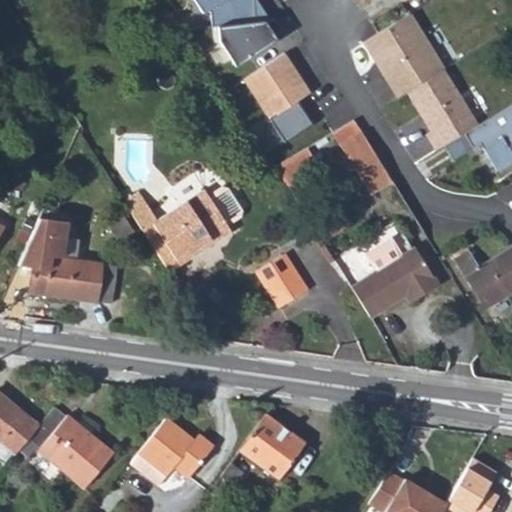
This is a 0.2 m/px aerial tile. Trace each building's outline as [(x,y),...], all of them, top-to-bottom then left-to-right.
[(190,0),(200,14),(206,10),(208,14),(209,28),(215,28),(216,42),(233,67),(274,40),(272,20),(254,23),(250,0),(190,0)] [(408,14),(361,43),(369,57),(371,57),(378,69),(377,70),(386,84),(391,82),(399,96),(404,92),(413,107),(414,107),(422,120),(421,120),(429,132),(424,135),(433,151),(461,134),(475,125),(441,70),(442,69),(408,14)] [(281,54),(241,80),(282,144),(310,126),(295,102),(307,94),(281,54)] [(511,101),(475,125),(461,134),(470,149),(478,144),(495,171),(511,160),(511,156),(506,147),(511,142),(511,101)] [(339,148),(368,195),(389,182),(360,135),(339,148)] [(295,189),(324,173),(308,145),(280,161),(295,189)] [(202,190),(139,229),(164,268),(175,262),(172,258),(205,238),(208,241),(227,231),(224,225),(237,217),(238,211),(224,189),(219,187),(205,195),(202,190)] [(68,220),(40,216),(19,263),(33,265),(29,290),(111,303),(115,266),(62,259),(68,220)] [(373,271),(348,287),(368,317),(403,295),(412,290),(416,296),(436,285),(412,247),(399,255),(388,238),(363,254),(373,271)] [(454,260),(485,308),(511,291),(511,248),(511,247),(477,268),(466,252),(454,260)] [(282,253),(257,269),(279,305),(305,288),(282,253)] [(277,306),(279,305),(257,269),(254,270),(277,306)] [(408,302),(416,296),(412,290),(403,295),(408,302)] [(0,441),(13,452),(16,454),(19,450),(35,430),(38,426),(0,395),(0,441)] [(304,442),(263,413),(219,476),(230,485),(249,460),(278,479),(304,442)] [(369,443),(373,418),(354,415),(351,442),(369,443)] [(113,454),(67,416),(47,440),(35,430),(19,450),(29,458),(36,449),(84,488),(113,454)] [(195,440),(166,416),(139,450),(168,473),(175,465),(189,476),(214,446),(200,434),(195,440)] [(0,456),(5,461),(13,452),(0,441),(0,456)] [(158,485),(168,473),(139,450),(129,462),(158,485)] [(271,489),(278,479),(249,460),(230,485),(235,488),(242,478),(247,482),(251,476),(271,489)] [(404,478),(388,468),(380,483),(372,498),(370,501),(385,510),(384,511),(439,511),(446,501),(430,492),(428,494),(420,489),(421,487),(405,477),(404,478)] [(478,473),(474,478),(480,481),(484,476),(478,473)] [(503,511),(511,499),(511,493),(484,476),(480,481),(474,478),(458,504),(469,511),(503,511)]
